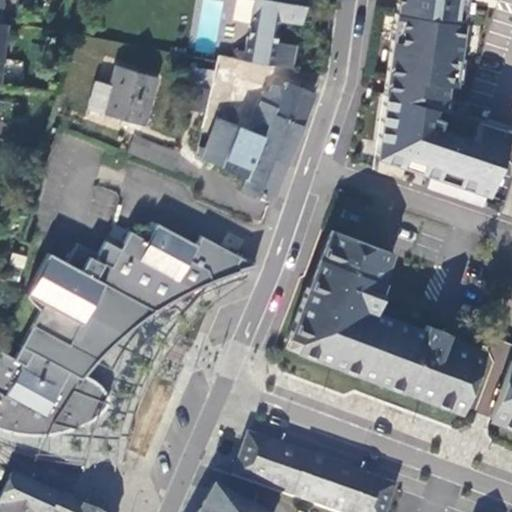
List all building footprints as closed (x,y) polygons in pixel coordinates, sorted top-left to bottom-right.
[(229,59),(290,69),(295,48),(274,43),(277,20),(299,24),(302,0),(251,0),(243,51),(230,50),(229,59)] [(396,0),(382,94),(440,112),(444,85),(452,86),(464,0),(396,0)] [(215,63),(211,84),(231,88),(235,67),(215,63)] [(143,125),(156,78),(117,67),(102,113),(143,125)] [(253,132),(263,135),(245,178),(241,192),(255,198),(257,194),(271,199),(311,94),(283,83),(282,85),(270,85),(268,93),(263,91),(255,119),(256,122),(253,132)] [(231,88),(211,84),(205,111),(203,117),(223,121),(224,121),(231,88)] [(511,133),(440,112),(382,94),(359,160),(493,205),(511,147),(511,133)] [(179,121),(201,126),(203,117),(205,111),(182,107),(179,121)] [(223,121),(207,160),(245,178),(263,135),(253,132),(224,121),(223,121)] [(126,151),(170,169),(177,153),(133,136),(126,151)] [(0,348),(0,425),(9,428),(44,431),(58,429),(85,420),(102,407),(108,400),(105,391),(100,383),(85,373),(92,360),(113,321),(116,316),(133,324),(160,307),(183,291),(226,273),(257,261),(201,234),(197,243),(179,233),(157,221),(150,239),(131,229),(120,248),(106,239),(99,252),(77,241),(67,259),(49,250),(26,295),(42,306),(15,356),(8,354),(0,348)] [(388,253),(331,234),(310,291),(308,291),(290,340),(300,344),(297,355),(342,373),(344,370),(461,412),(482,355),(454,344),(456,338),(426,328),(424,332),(374,315),(384,285),(378,282),(388,253)] [(511,363),(491,420),(511,428),(511,363)] [(246,435),(231,478),(317,509),(333,466),(246,435)] [(333,466),(317,509),(326,511),(349,511),(363,477),(333,466)] [(363,477),(349,511),(384,511),(393,488),(363,477)] [(82,511),(24,486),(9,511),(82,511)] [(253,511),(249,509),(248,511),(232,502),(233,501),(214,491),(208,503),(204,508),(202,507),(199,511),(253,511)]
